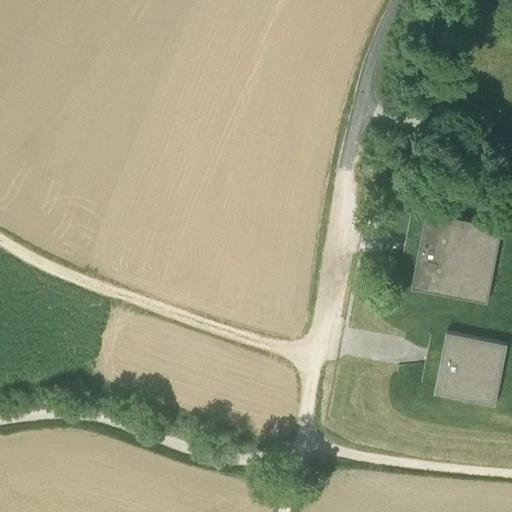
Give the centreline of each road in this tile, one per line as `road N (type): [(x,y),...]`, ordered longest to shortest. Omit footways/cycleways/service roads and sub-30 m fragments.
road 1 (track): [(301,449),(357,111),(511,141)]
road 2 (track): [(0,237),(67,274),(313,363)]
road 3 (track): [(0,422),(105,417),(213,458),(255,460),(301,449)]
road 4 (track): [(511,473),(301,449)]
